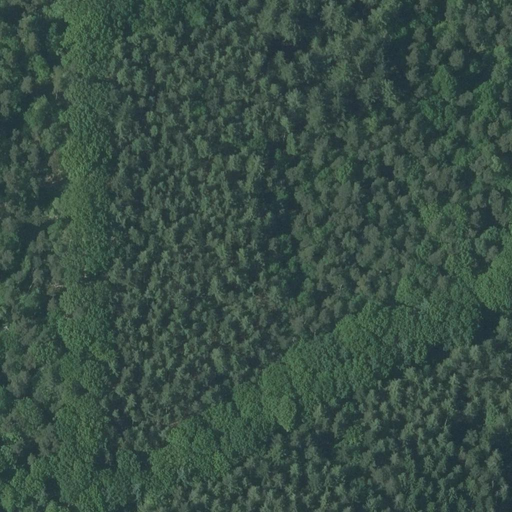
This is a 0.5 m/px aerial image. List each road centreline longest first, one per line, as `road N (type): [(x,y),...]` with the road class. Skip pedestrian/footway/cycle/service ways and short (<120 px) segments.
road 1 (track): [(86,0),(84,330),(72,511)]
road 2 (track): [(92,511),(176,490),(337,400)]
road 3 (track): [(337,400),(452,336)]
